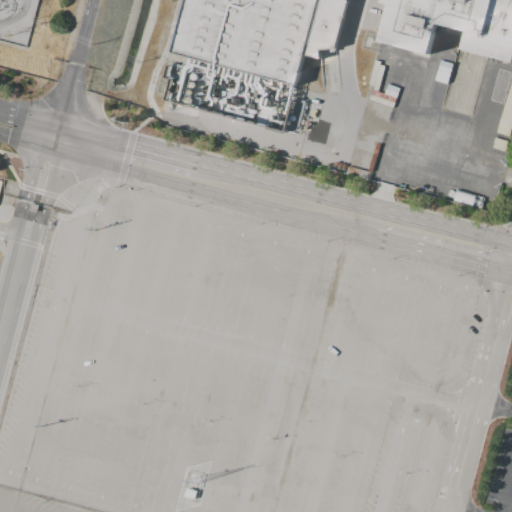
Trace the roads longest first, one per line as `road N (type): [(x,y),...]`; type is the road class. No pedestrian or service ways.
road 1 (residential): [(511,244),(0,110)]
road 2 (residential): [(54,145),(511,275)]
road 3 (residential): [(449,510),(511,275)]
road 4 (residential): [(95,0),(54,145)]
